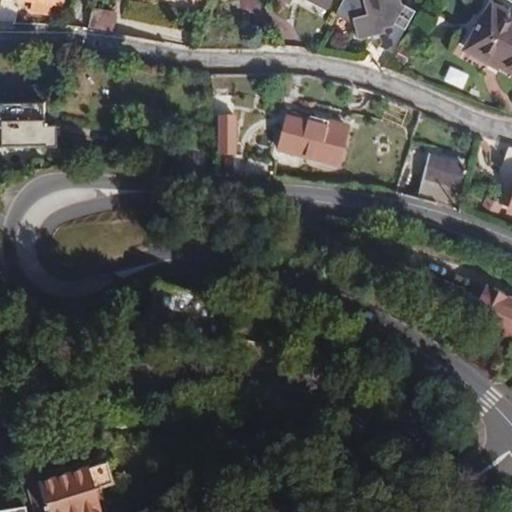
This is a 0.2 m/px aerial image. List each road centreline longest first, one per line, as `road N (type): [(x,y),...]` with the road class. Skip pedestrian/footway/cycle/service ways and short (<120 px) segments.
road 1 (tertiary): [(511,429),(452,379),(358,322),(232,270),(165,261),(67,292),(33,285),(16,254),(16,220),(33,196),(67,186),(343,204),(444,228),(511,259)]
road 2 (unclassified): [(0,429),(55,403),(148,387),(243,384),(298,390),(344,412),(401,446),(435,480),(467,479),(511,454)]
road 3 (residential): [(511,131),(309,66),(187,60),(60,38),(0,39)]
